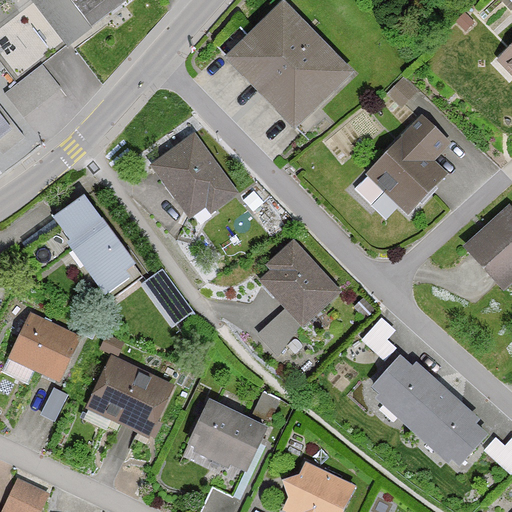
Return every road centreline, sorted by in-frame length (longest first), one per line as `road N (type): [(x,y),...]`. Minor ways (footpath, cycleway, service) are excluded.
road 1 (residential): [(154,65),(375,290)]
road 2 (unclassified): [(0,205),(72,150),(154,65)]
road 3 (residential): [(375,290),(511,415)]
road 4 (residential): [(375,290),(511,173)]
road 5 (residential): [(133,511),(0,445)]
